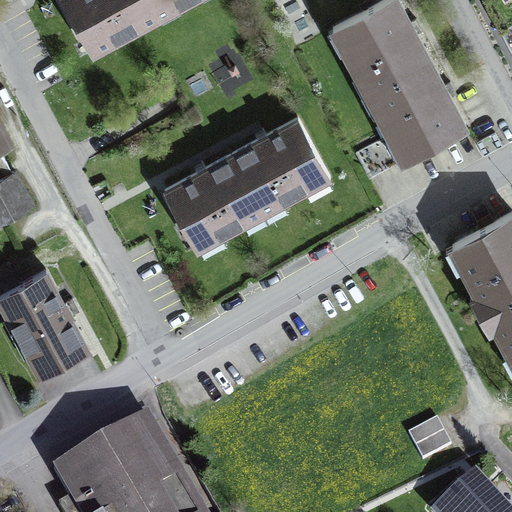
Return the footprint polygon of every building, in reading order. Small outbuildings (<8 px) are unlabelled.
[(64,0),(93,51),(159,16),(149,0),(64,0)] [(149,0),(159,16),(188,0),(149,0)] [(382,0),(333,27),(368,92),(431,59),(399,0),(382,0)] [(466,124),(431,59),(368,92),(391,133),(356,151),(369,176),(403,157),(404,158),(466,124)] [(298,117),(231,153),(262,210),(329,175),(298,117)] [(0,148),(10,143),(0,124),(0,148)] [(0,223),(32,205),(24,191),(13,170),(12,171),(0,148),(0,223)] [(166,187),(197,245),(262,210),(231,153),(166,187)] [(511,210),(452,242),(487,307),(511,294),(511,210)] [(0,298),(41,374),(89,348),(71,314),(73,313),(70,308),(66,300),(64,301),(46,268),(20,282),(9,261),(0,265),(0,298)] [(511,294),(487,307),(511,354),(511,294)] [(54,469),(78,511),(203,511),(147,415),(54,469)] [(408,433),(423,459),(451,444),(437,417),(408,433)] [(505,511),(473,477),(434,511),(505,511)]
